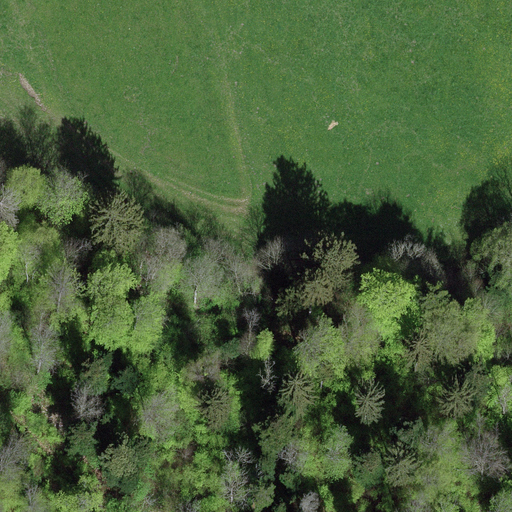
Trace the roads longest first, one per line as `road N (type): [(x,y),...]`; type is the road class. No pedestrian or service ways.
road 1 (track): [(511,331),(367,347),(259,335),(0,247)]
road 2 (track): [(97,511),(0,412)]
